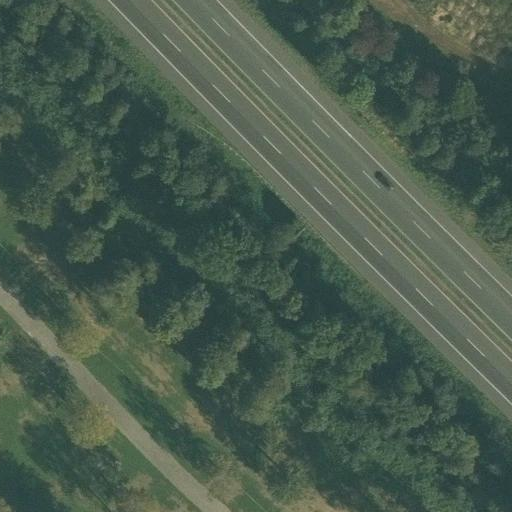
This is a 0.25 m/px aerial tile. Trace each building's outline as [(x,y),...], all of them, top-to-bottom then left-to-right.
[(16,233),(2,256),(47,284),(61,261),(16,233)] [(108,311),(85,338),(149,392),(172,364),(108,311)] [(3,355),(0,358),(0,403),(26,427),(52,399),(3,355)] [(249,471),(269,440),(198,396),(179,427),(249,471)] [(82,434),(54,457),(90,501),(104,490),(110,497),(125,485),(82,434)] [(275,500),(300,511),(348,511),(355,499),(291,467),(275,500)]
